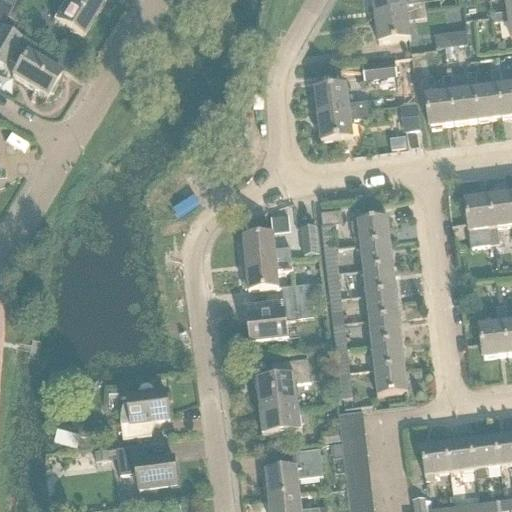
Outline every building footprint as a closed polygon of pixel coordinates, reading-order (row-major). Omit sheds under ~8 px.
[(12,0),(0,0),(0,6),(10,12),(16,2),(12,0)] [(82,41),(104,5),(95,0),(73,0),(68,8),(64,5),(53,23),(82,41)] [(372,0),(375,22),(425,15),(424,7),(406,9),(404,0),(372,0)] [(511,0),(488,0),(489,3),(506,1),(507,16),(508,21),(511,20),(511,0)] [(0,6),(0,20),(4,23),(10,12),(0,6)] [(425,15),(375,22),(378,48),(410,44),(408,26),(426,23),(425,15)] [(509,25),(511,45),(511,44),(511,20),(508,21),(507,16),(491,18),(492,27),(509,25)] [(0,67),(4,70),(15,51),(20,42),(0,31),(0,67)] [(435,54),(467,50),(465,36),(433,40),(435,54)] [(506,55),(505,47),(497,48),(498,56),(506,55)] [(15,51),(4,70),(1,74),(11,80),(11,81),(46,102),(60,77),(25,57),(15,51)] [(454,52),(445,53),(446,64),(455,63),(454,52)] [(364,86),(396,82),(394,66),(362,70),(364,86)] [(502,90),(500,74),(491,75),(493,91),(478,93),(474,94),(478,126),(502,123),(497,91),(502,90)] [(478,93),(476,77),(467,78),(469,95),(454,96),(450,97),(454,129),(478,126),(474,94),(478,93)] [(454,96),(452,80),(443,81),(445,98),(425,100),(429,133),(454,129),(450,97),(454,96)] [(511,89),(502,90),(497,91),(502,123),(511,121),(511,89)] [(314,94),(318,121),(367,114),(366,106),(349,108),(346,90),(314,94)] [(405,136),(419,135),(416,109),(401,111),(405,136)] [(318,121),(321,147),(353,143),(351,125),(369,123),(367,114),(318,121)] [(497,233),(511,231),(511,236),(511,200),(511,198),(488,201),(492,233),(497,233)] [(492,233),(488,201),(463,204),(468,237),(487,234),(490,251),(499,249),(497,233),(492,233)] [(323,256),(334,254),(332,229),(341,228),(340,216),(319,218),(323,256)] [(288,222),(271,223),(272,233),(289,232),(288,222)] [(357,237),(359,251),(390,248),(387,222),(356,226),(357,237)] [(303,260),(318,258),(315,231),(300,232),(303,260)] [(240,245),(243,270),(291,265),(290,253),(274,254),(273,239),(243,242),(244,245),(240,245)] [(392,272),(390,248),(359,251),(362,276),(392,272)] [(326,280),(337,279),(334,254),(323,256),(326,280)] [(248,293),(249,296),(278,293),(277,278),(293,277),(291,265),(243,270),(245,294),(248,293)] [(365,301),(395,297),(392,272),(362,276),(365,301)] [(329,305),(340,304),(337,279),(326,280),(329,305)] [(283,305),(311,302),(321,301),(320,288),(282,292),(283,305)] [(365,301),(368,326),(398,322),(395,297),(365,301)] [(311,302),(283,305),(284,316),(248,320),(251,348),(287,344),(285,325),(313,322),(311,302)] [(332,330),(343,329),(340,304),(329,305),(332,330)] [(496,312),(498,328),(478,331),(482,363),(506,360),(503,328),(507,327),(505,311),(501,311),(496,312)] [(401,347),(398,322),(368,326),(370,351),(401,347)] [(503,328),(506,360),(511,359),(511,326),(507,327),(503,328)] [(335,355),(346,353),(343,329),(332,330),(335,355)] [(373,373),(373,375),(404,372),(401,347),(370,351),(373,373)] [(337,380),(348,378),(346,353),(335,355),(337,380)] [(259,412),(298,407),(296,389),(310,387),(308,364),(271,368),(273,382),(256,384),(259,412)] [(404,372),(373,375),(376,401),(407,397),(404,372)] [(348,378),(337,380),(340,404),(351,403),(348,378)] [(154,396),(153,393),(150,390),(145,389),(142,391),(139,394),(139,398),(129,400),(129,399),(127,399),(129,408),(124,408),(122,429),(121,429),(123,444),(151,440),(150,426),(168,424),(168,425),(169,425),(165,394),(164,394),(164,395),(154,396)] [(298,407),(259,412),(262,441),(302,436),(298,407)] [(339,431),(363,428),(362,417),(338,420),(339,431)] [(340,441),(364,439),(363,428),(339,431),(340,441)] [(338,436),(321,438),(322,450),(340,448),(338,436)] [(341,452),(365,449),(364,439),(340,441),(341,452)] [(511,470),(511,439),(496,441),(500,472),(509,471),(511,470)] [(475,475),(476,475),(477,480),(485,479),(484,474),(500,472),(496,441),(471,445),(475,475)] [(450,478),(475,475),(471,445),(446,448),(450,478)] [(425,482),(450,478),(446,448),(421,451),(425,482)] [(343,463),(367,460),(365,449),(341,452),(343,463)] [(148,465),(146,450),(116,454),(119,481),(136,478),(138,493),(178,488),(174,462),(148,465)] [(342,464),(341,450),(329,451),(331,466),(342,464)] [(269,504),(299,500),(298,484),(323,481),(320,454),(294,457),(295,473),(266,476),(269,504)] [(107,455),(94,456),(95,466),(108,464),(107,455)] [(344,474),(368,471),(367,460),(343,463),(344,474)] [(345,485),(369,482),(368,471),(344,474),(345,485)] [(346,496),(370,493),(369,482),(345,485),(346,496)] [(348,506),(372,504),(370,493),(346,496),(348,506)] [(300,511),(299,500),(269,504),(270,511),(300,511)] [(427,511),(426,501),(413,503),(413,511),(427,511)]
